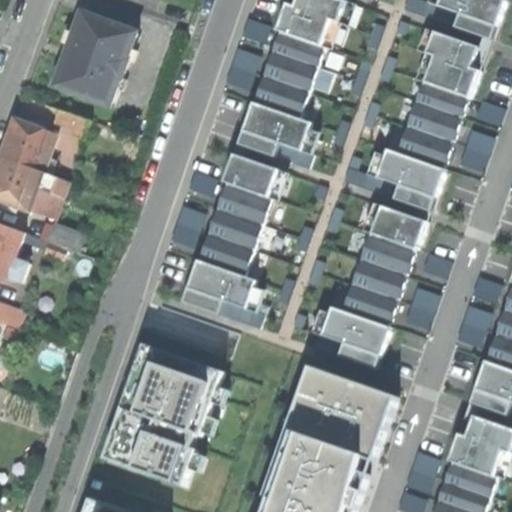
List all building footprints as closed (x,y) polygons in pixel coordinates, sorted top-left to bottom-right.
[(281,33),(283,33),(325,48),(334,22),(342,25),(350,3),(340,0),(301,0),(299,8),(291,6),(286,19),(281,33)] [(408,0),(405,10),(459,29),(464,16),(441,8),(421,1),(418,0),(408,0)] [(443,0),(441,8),(464,16),(499,28),(504,15),(509,0),(508,0),(443,0)] [(67,62),(58,88),(113,108),(124,79),(125,80),(131,62),(130,61),(140,34),(84,14),(71,51),(79,54),(77,59),(75,65),(67,62)] [(499,28),(464,16),(459,29),(495,42),(499,28)] [(250,20),(244,38),(267,45),(273,28),(250,20)] [(412,25),(403,22),(399,36),(407,39),(412,25)] [(385,28),(377,25),(369,48),(377,51),(385,28)] [(280,42),(276,53),(321,69),(328,49),(325,48),(283,33),(280,42)] [(430,85),(472,99),(474,100),(479,88),(484,73),(476,71),(480,61),(483,50),(439,34),(431,56),(439,59),(430,85)] [(240,50),(234,67),(257,75),(263,58),(240,50)] [(272,66),(267,80),(312,95),(321,69),(276,53),(272,66)] [(400,60),(391,57),(383,80),(391,83),(400,60)] [(251,91),(257,75),(234,67),(228,83),(251,91)] [(370,73),(361,69),(353,92),(362,95),(370,73)] [(263,91),(258,105),(303,121),(312,95),(267,80),(263,91)] [(472,99),(430,85),(428,84),(421,104),(465,119),(468,111),(472,99)] [(384,105),(375,102),(367,125),(376,128),(384,105)] [(465,119),(421,104),(411,130),(456,145),(460,131),(465,119)] [(485,104),(479,120),(502,128),(507,111),(485,104)] [(246,132),(282,145),(305,152),(314,125),(303,121),(258,105),(256,105),(250,120),(246,132)] [(47,107),(43,118),(74,129),(88,134),(92,123),(47,107)] [(12,138),(4,159),(47,175),(61,137),(47,132),(33,127),(18,121),(12,138)] [(35,121),(33,127),(47,132),(49,126),(35,121)] [(352,125),(343,121),(335,144),(344,148),(352,125)] [(86,140),(88,134),(74,129),(72,135),(86,140)] [(456,145),(411,130),(402,156),(447,171),(451,159),(456,145)] [(241,146),(278,159),(282,145),(246,132),(241,146)] [(475,133),(469,150),(492,158),(498,141),(475,133)] [(305,152),(282,145),(278,159),(311,170),(315,156),(305,152)] [(487,173),(492,158),(469,150),(464,165),(487,173)] [(382,179),(403,187),(440,199),(444,187),(449,172),(447,171),(402,156),(391,152),(382,179)] [(228,185),(230,185),(272,200),(282,172),(238,157),(233,170),(228,185)] [(365,160),(356,157),(352,170),(360,173),(365,160)] [(49,193),(55,178),(47,175),(4,159),(0,170),(0,200),(9,204),(7,211),(17,214),(19,208),(27,210),(35,188),(49,193)] [(346,183),(398,201),(403,187),(382,179),(382,180),(360,173),(352,170),(351,170),(346,183)] [(197,173),(191,190),(214,197),(220,181),(197,173)] [(70,183),(55,178),(49,193),(35,188),(27,210),(56,221),(70,183)] [(226,198),(221,211),(266,227),(275,201),(272,200),(230,185),(226,198)] [(331,188),(322,185),(317,198),(326,201),(331,188)] [(440,199),(403,187),(398,201),(435,214),(440,199)] [(186,208),(179,225),(202,233),(208,216),(186,208)] [(346,211),(338,208),(330,231),(338,234),(346,211)] [(377,236),(419,250),(422,251),(426,237),(431,224),(386,209),(377,236)] [(216,224),(212,237),(257,253),(266,227),(221,211),(216,224)] [(0,275),(25,284),(31,266),(18,261),(27,235),(0,224),(0,275)] [(196,249),(202,233),(179,225),(174,241),(196,249)] [(55,226),(49,243),(67,250),(80,254),(86,238),(55,226)] [(316,230),(307,227),(299,250),(308,253),(316,230)] [(419,250),(377,236),(375,235),(365,262),(410,277),(414,264),(419,250)] [(207,251),(203,263),(247,279),(257,253),(212,237),(207,251)] [(67,251),(49,245),(45,255),(63,261),(67,251)] [(431,257),(425,273),(448,281),(454,264),(431,257)] [(328,264),(320,261),(311,284),(319,287),(328,264)] [(410,277),(365,262),(356,288),(400,303),(405,289),(410,277)] [(259,283),(247,279),(203,263),(201,263),(196,277),(191,290),(227,302),(250,310),(259,283)] [(298,282),(289,279),(281,302),(290,305),(298,282)] [(482,279),(476,298),(498,306),(505,287),(482,279)] [(400,303),(356,288),(347,313),(391,329),(396,315),(400,303)] [(186,304),(222,316),(227,302),(191,290),(191,289),(186,304)] [(420,290),(414,307),(437,314),(443,297),(420,290)] [(256,312),(250,310),(227,302),(222,316),(262,330),(266,317),(255,313),(256,312)] [(23,312),(0,304),(0,322),(19,329),(24,313),(23,312)] [(432,330),(437,314),(414,307),(409,322),(432,330)] [(471,308),(466,324),(489,332),(494,315),(471,308)] [(348,344),(384,357),(389,344),(394,330),(391,329),(347,313),(335,309),(325,337),(348,344)] [(504,326),(500,338),(511,342),(511,312),(509,312),(504,326)] [(309,317),(301,315),(296,328),(304,331),(309,317)] [(483,349),(489,332),(466,324),(460,341),(483,349)] [(24,333),(10,328),(4,345),(18,350),(24,333)] [(316,349),(343,359),(348,344),(325,337),(321,336),(316,349)] [(495,352),(491,364),(511,371),(511,342),(500,338),(495,352)] [(379,371),(384,357),(348,344),(343,359),(379,371)] [(227,374),(158,350),(138,405),(132,423),(122,420),(112,449),(132,456),(128,467),(187,488),(200,452),(196,450),(200,437),(204,438),(227,374)] [(479,390),(511,402),(511,371),(491,364),(488,363),(483,379),(479,390)] [(401,400),(316,369),(269,498),(285,504),(282,511),(360,511),(370,484),(401,400)] [(510,417),(511,410),(511,402),(479,390),(474,404),(510,417)] [(454,463),(456,464),(498,478),(507,452),(511,453),(511,429),(478,418),(474,429),(471,438),(463,436),(458,451),(454,463)] [(423,454),(411,489),(433,497),(446,461),(423,454)] [(500,479),(498,478),(456,464),(452,475),(449,484),(493,499),(500,479)] [(465,511),(488,511),(493,499),(449,484),(444,498),(442,504),(465,511)] [(409,494),(403,511),(427,511),(432,501),(409,494)]
